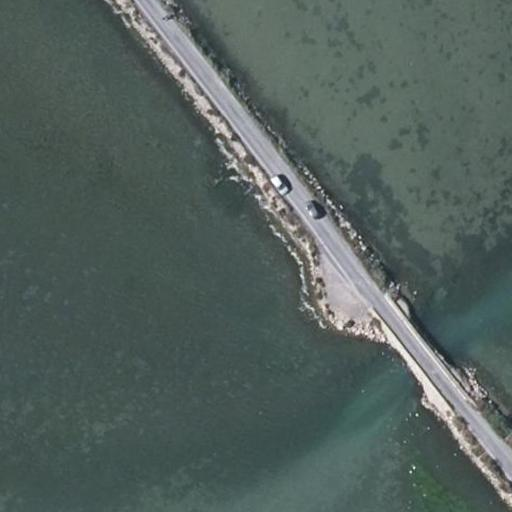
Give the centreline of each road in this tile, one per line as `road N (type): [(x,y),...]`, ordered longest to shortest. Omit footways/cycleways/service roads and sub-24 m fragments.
road 1 (unclassified): [(144,0),(383,302)]
road 2 (unclassified): [(511,467),(383,302)]
